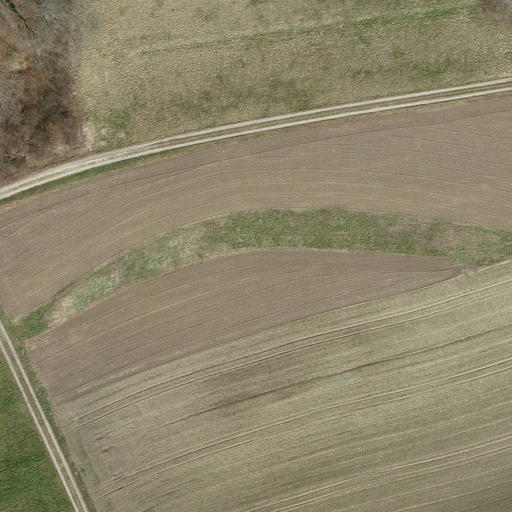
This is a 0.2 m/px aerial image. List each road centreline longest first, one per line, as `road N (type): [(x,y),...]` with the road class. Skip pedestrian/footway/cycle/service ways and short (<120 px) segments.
road 1 (track): [(0,187),(144,140),(511,77)]
road 2 (track): [(0,321),(84,511)]
